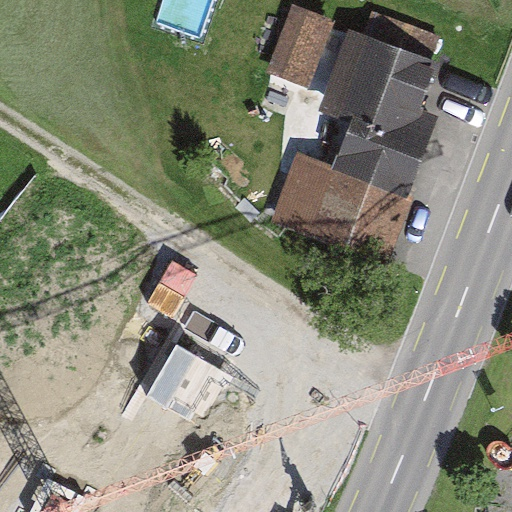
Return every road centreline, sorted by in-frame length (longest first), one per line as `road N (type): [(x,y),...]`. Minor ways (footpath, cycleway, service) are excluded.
road 1 (track): [(429,395),(0,117)]
road 2 (secondary): [(511,178),(379,511)]
